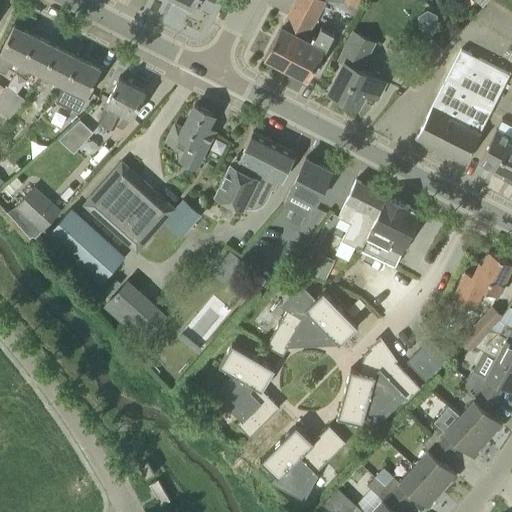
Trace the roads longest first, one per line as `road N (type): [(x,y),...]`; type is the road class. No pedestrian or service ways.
road 1 (tertiary): [(511,222),(209,71)]
road 2 (residential): [(127,511),(68,412),(0,326)]
road 3 (tertiary): [(209,71),(66,0)]
